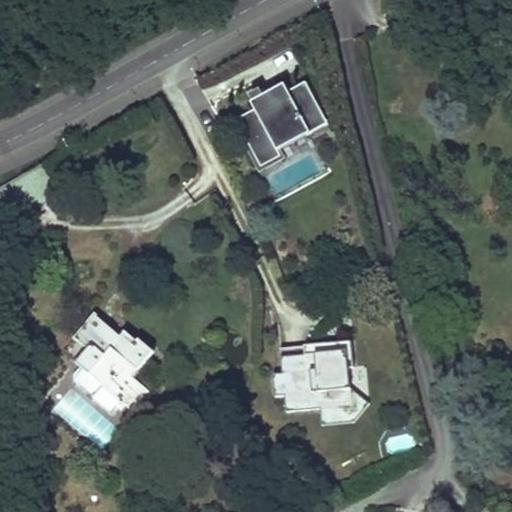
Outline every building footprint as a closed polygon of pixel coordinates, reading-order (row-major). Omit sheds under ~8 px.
[(325,126),(303,85),(265,106),(255,88),(243,95),(252,113),(233,123),(248,151),(251,149),(254,154),(270,145),(275,154),(275,153),(325,126)] [(265,106),(286,95),(282,88),(261,99),(265,106)] [(259,170),(278,159),(275,153),(275,154),(270,145),(254,154),(251,149),(248,151),(259,170)] [(0,225),(58,194),(42,165),(0,188),(0,225)] [(112,415),(117,409),(122,404),(133,414),(150,395),(133,381),(152,358),(124,334),(119,339),(94,317),(73,342),(86,353),(76,365),(79,366),(73,374),(73,380),(93,398),(112,415)] [(350,390),(348,370),(353,369),(350,343),(330,345),(322,355),(280,360),(281,376),(272,377),(274,399),(284,398),(285,414),(320,411),(352,407),(350,390)] [(322,355),(330,345),(279,351),(280,360),(322,355)] [(353,424),(368,405),(350,390),(352,407),(320,411),(321,427),(353,424)] [(412,434),(386,440),(390,455),(415,449),(412,434)]
